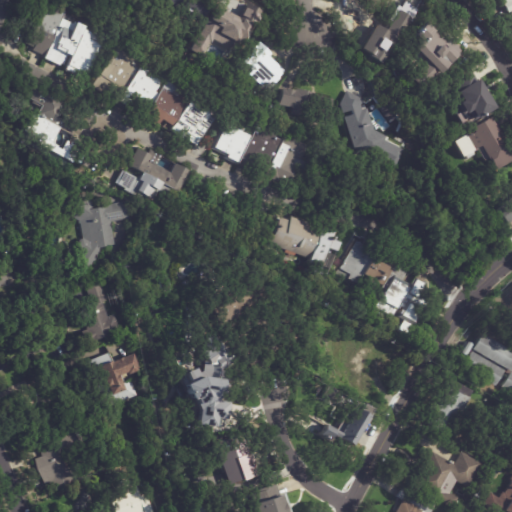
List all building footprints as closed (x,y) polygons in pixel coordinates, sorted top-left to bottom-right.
[(200,0),(209,5),(201,21),(167,4),(169,0),(200,0)] [(510,15),(508,12),(505,14),(500,4),(503,3),(501,0),(511,0),(511,16),(511,17),(510,15)] [(355,29),(356,20),(346,19),(347,4),(376,7),(376,15),(382,15),(379,48),(367,47),(367,40),(361,39),(361,30),(355,30),(355,29)] [(45,54),(37,51),(38,49),(26,43),(37,18),(35,17),(38,11),(40,12),(41,10),(43,11),(44,10),(47,12),(46,13),(52,15),(55,7),(66,12),(63,19),(76,25),(76,23),(85,27),(84,30),(106,40),(90,76),(81,72),(79,76),(65,70),(71,56),(69,55),(64,66),(45,58),(47,55),(45,54)] [(234,18),(244,23),(234,42),(223,36),(212,57),(196,48),(217,9),(234,18)] [(448,42),(457,51),(416,91),(404,80),(419,65),(416,63),(418,60),(407,49),(413,43),(406,36),(424,18),(448,42)] [(268,52),(271,55),(270,57),(284,72),(263,93),(237,66),(260,44),(268,52)] [(202,134),(194,146),(185,141),(185,140),(181,137),(180,139),(168,131),(170,129),(160,122),(157,127),(142,117),(147,109),(140,103),(138,105),(133,102),(129,109),(116,101),(121,93),(114,88),(110,95),(93,84),(116,49),(145,68),(144,71),(164,84),(165,82),(214,114),(202,134)] [(476,84),(490,108),(468,122),(462,111),(460,113),(452,100),(454,99),(445,82),(464,71),(471,81),(473,80),(476,84)] [(75,130),(72,133),(61,128),(53,144),(59,147),(59,148),(63,150),(68,141),(70,142),(69,144),(81,150),(74,163),(35,143),(37,140),(23,133),(32,114),(36,116),(40,108),(31,103),(32,101),(25,98),(31,86),(83,113),(75,130)] [(280,89),(294,91),(294,89),(314,93),(314,95),(332,99),(328,119),(307,115),(306,120),(289,116),(290,109),(277,106),(280,89)] [(367,108),(374,131),(387,137),(375,161),(353,148),(344,118),(352,116),(350,111),(342,114),(339,105),(346,92),(363,100),(361,106),(362,110),(367,108)] [(490,119),(511,158),(511,160),(492,172),(478,147),(470,152),(472,155),(461,161),(451,143),(471,132),(469,129),(489,117),(490,119)] [(274,183),(260,176),(262,173),(252,168),(249,173),(222,159),(223,156),(209,149),(222,123),(230,127),(228,130),(233,132),(234,130),(237,132),(236,134),(245,138),(251,126),(271,137),(269,139),(276,143),(280,136),(305,148),(298,160),(292,157),(288,165),(303,172),(299,180),(295,178),(288,190),(274,183)] [(391,134),(397,129),(400,133),(393,138),(391,134)] [(160,157),(155,166),(169,173),(174,164),(189,172),(178,193),(170,189),(166,198),(155,193),(151,201),(141,196),(139,200),(112,186),(120,171),(136,179),(138,175),(126,168),(135,150),(146,155),(148,151),(160,157)] [(511,220),(505,226),(494,212),(511,197),(511,220)] [(126,219),(110,223),(115,245),(104,248),(89,271),(72,259),(78,250),(74,247),(79,240),(80,240),(81,239),(83,239),(79,222),(69,216),(77,204),(80,205),(85,199),(99,207),(126,201),(130,218),(126,219)] [(329,232),(334,233),(332,238),(333,238),(332,242),(338,243),(330,267),(321,264),(319,271),(328,274),(325,284),(303,277),(309,260),(268,246),(277,219),(286,222),(288,218),(309,225),(308,229),(317,232),(319,228),(329,232)] [(398,261),(409,267),(402,281),(412,286),(416,278),(428,285),(419,302),(426,305),(409,338),(399,332),(406,320),(399,317),(404,308),(400,306),(394,317),(377,308),(386,292),(380,289),(377,293),(359,283),(358,285),(337,274),(355,241),(362,245),(363,243),(365,244),(367,240),(384,249),(386,245),(402,254),(398,261)] [(250,304),(237,310),(239,315),(213,327),(201,304),(250,280),(259,299),(250,304)] [(105,296),(107,301),(103,303),(108,318),(116,315),(121,331),(87,343),(83,332),(86,331),(78,309),(90,305),(85,290),(101,284),(105,296)] [(511,373),(472,351),(480,336),(511,352),(511,373)] [(195,424),(197,424),(213,428),(215,420),(225,419),(225,416),(227,406),(226,398),(219,397),(218,392),(219,389),(219,385),(226,355),(225,351),(219,350),(218,340),(208,337),(202,338),(203,344),(202,348),(203,363),(199,362),(197,371),(186,372),(187,383),(184,383),(186,399),(194,401),(195,414),(195,418),(195,424)] [(384,366),(371,359),(367,366),(368,386),(377,386),(378,398),(358,398),(358,394),(349,394),(348,371),(342,371),(342,356),(351,356),(359,341),(367,345),(369,340),(399,355),(391,370),(384,366)] [(473,355),(505,372),(497,387),(462,368),(470,353),(473,355)] [(135,359),(139,370),(137,370),(138,373),(128,376),(127,374),(118,378),(122,386),(131,382),(137,397),(102,410),(85,364),(108,355),(111,364),(133,355),(135,359)] [(510,373),(511,374),(511,393),(502,388),(510,373)] [(444,434),(428,424),(449,388),(470,401),(459,420),(454,417),(444,434)] [(350,448),(368,409),(351,401),(336,431),(322,425),(318,433),(350,448)] [(322,423),(306,415),(300,427),(316,435),(322,423)] [(83,442),(84,443),(79,445),(80,448),(64,455),(69,467),(81,462),(87,478),(58,491),(55,484),(46,488),(35,460),(43,457),(38,445),(73,431),(73,433),(79,430),(83,442)] [(237,483),(226,487),(214,453),(217,452),(214,442),(236,434),(239,444),(245,442),(257,476),(237,483)] [(460,455),(479,465),(466,489),(455,483),(449,495),(457,499),(455,503),(456,504),(454,508),(453,507),(451,510),(412,488),(431,454),(446,463),(447,462),(450,464),(450,465),(453,467),(459,454),(460,455)] [(511,511),(489,511),(481,506),(489,495),(497,500),(501,494),(502,495),(509,484),(510,482),(508,481),(511,475),(511,511)] [(113,511),(108,497),(118,493),(118,494),(136,487),(140,496),(146,494),(152,511),(113,511)] [(395,511),(402,502),(396,498),(403,488),(434,507),(430,511),(395,511)] [(275,497),(276,497),(282,495),(286,511),(250,511),(249,507),(254,506),(251,496),(273,489),(275,497)]
